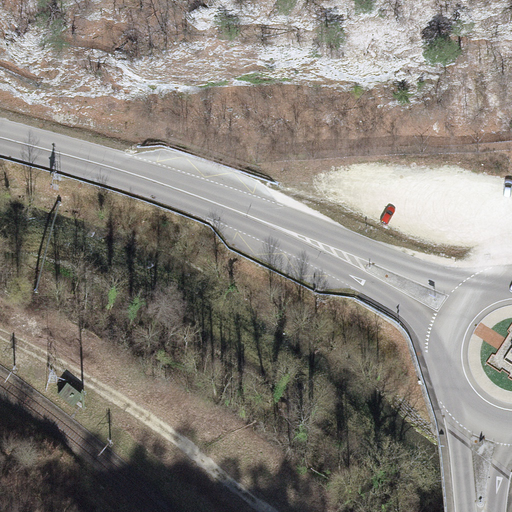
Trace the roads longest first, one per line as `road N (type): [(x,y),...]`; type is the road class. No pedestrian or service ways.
road 1 (track): [(0,335),(100,384),(280,511)]
road 2 (primary): [(0,137),(251,214)]
road 3 (primary): [(472,297),(428,274),(251,214)]
road 4 (primary): [(251,214),(447,339)]
